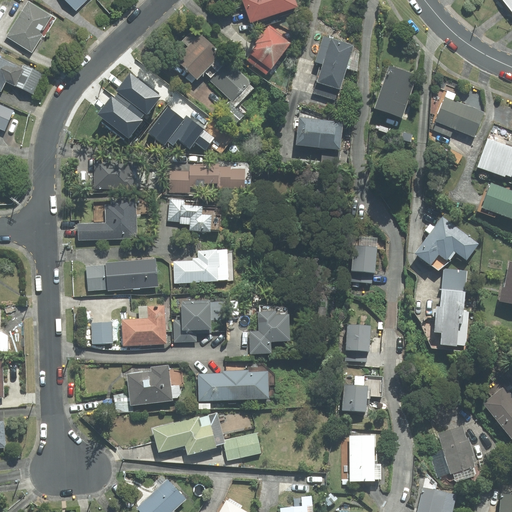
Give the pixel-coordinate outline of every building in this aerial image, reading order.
[(33,49),(56,13),(35,0),(29,0),(9,33),(33,49)] [(67,0),(77,9),(86,0),(67,0)] [(242,0),(251,22),(297,6),(294,0),(242,0)] [(511,0),(502,0),(511,11),(511,0)] [(271,69),(290,43),(282,36),(283,34),(269,25),(256,43),(256,46),(253,50),(254,52),(251,54),(271,69)] [(197,79),(221,53),(195,28),(183,41),(188,46),(176,59),(197,79)] [(320,82),(344,89),(357,44),(326,34),(318,61),(326,64),(320,82)] [(0,58),(0,91),(1,91),(6,82),(14,86),(22,70),(21,69),(0,58)] [(249,84),(252,81),(230,60),(211,80),(237,105),(254,88),(249,84)] [(24,64),(21,69),(22,70),(14,86),(33,95),(43,74),(24,64)] [(402,117),(417,76),(390,66),(375,108),(402,117)] [(118,92),(115,96),(142,116),(145,112),(147,114),(160,96),(130,73),(116,90),(118,92)] [(474,137),(484,112),(453,100),(455,94),(448,91),(435,121),(474,137)] [(142,116),(115,96),(114,98),(111,96),(98,114),(128,138),(142,120),(140,119),(142,116)] [(244,115),(229,101),(220,111),(235,125),(244,115)] [(14,110),(0,103),(0,129),(5,131),(14,110)] [(167,141),(184,119),(168,107),(148,132),(165,145),(168,141),(167,141)] [(204,129),(186,116),(184,119),(167,141),(168,141),(173,146),(178,139),(189,147),(194,141),(203,130),(204,129)] [(347,119),(301,116),(299,148),(345,150),(347,119)] [(214,138),(203,130),(194,141),(205,150),(214,138)] [(511,147),(488,139),(478,167),(505,177),(506,175),(511,177),(511,174),(511,147)] [(447,157),(459,165),(464,156),(452,149),(447,157)] [(94,188),(134,189),(134,176),(131,176),(132,161),(95,160),(94,188)] [(218,168),(219,166),(189,165),(189,170),(169,170),(169,192),(190,193),(190,187),(245,188),(245,169),(218,168)] [(511,190),(492,183),(483,207),(511,217),(511,190)] [(92,193),(79,193),(79,203),(92,203),(92,193)] [(137,238),(136,198),(112,199),(112,205),(106,205),(106,223),(79,224),(79,240),(137,238)] [(216,215),(217,209),(203,207),(203,206),(184,205),(185,200),(169,199),(168,221),(180,222),(180,224),(190,224),(190,230),(210,232),(210,229),(219,230),(220,216),(216,215)] [(466,259),(477,244),(443,218),(416,254),(438,270),(451,261),(457,252),(466,259)] [(375,272),(377,247),(354,245),(352,271),(375,272)] [(175,283),(234,280),(232,250),(198,251),(198,258),(193,258),(193,261),(174,262),(175,283)] [(155,259),(106,263),(106,265),(108,289),(108,290),(158,286),(155,259)] [(503,287),(500,301),(511,303),(511,262),(510,262),(505,288),(503,287)] [(108,289),(106,265),(86,267),(88,291),(108,289)] [(467,271),(444,269),(441,307),(437,307),(435,331),(443,332),(442,343),(466,346),(469,312),(464,311),(467,271)] [(196,342),(196,333),(211,333),(210,300),(182,301),(182,320),(174,320),(174,342),(196,342)] [(166,343),(164,306),(139,308),(139,319),(122,320),(124,346),(166,343)] [(290,341),(289,315),(276,315),(276,311),(258,312),(259,331),(250,332),(251,354),(271,353),(271,342),(290,341)] [(112,322),(92,323),(93,344),(113,342),(112,322)] [(369,351),(371,326),(347,324),(345,361),(366,362),(367,351),(369,351)] [(0,351),(8,351),(8,336),(0,331),(0,351)] [(152,371),(127,374),(129,393),(131,405),(133,405),(173,400),(168,365),(151,367),(152,371)] [(198,375),(200,400),(268,398),(267,372),(248,372),(248,370),(222,371),(222,373),(198,375)] [(343,409),(368,411),(369,396),(381,397),(383,377),(355,375),(354,385),(345,384),(343,409)] [(511,394),(505,386),(483,403),(511,438),(511,394)] [(131,405),(129,393),(113,394),(115,413),(134,411),(133,405),(131,405)] [(185,445),(188,455),(216,447),(216,445),(223,443),(215,413),(200,417),(199,416),(152,429),(159,452),(185,445)] [(462,426),(438,434),(443,448),(429,452),(438,478),(453,473),(456,481),(478,474),(472,456),(474,455),(468,437),(466,438),(462,426)] [(228,460),(261,453),(256,433),(223,440),(228,460)] [(374,464),(374,436),(350,436),(350,481),(375,481),(375,479),(381,479),(381,464),(374,464)] [(171,511),(185,499),(167,480),(137,508),(140,511),(171,511)] [(452,511),(456,495),(423,488),(417,511),(452,511)] [(511,511),(511,494),(501,494),(499,511),(511,511)] [(245,511),(226,501),(219,511),(245,511)]
